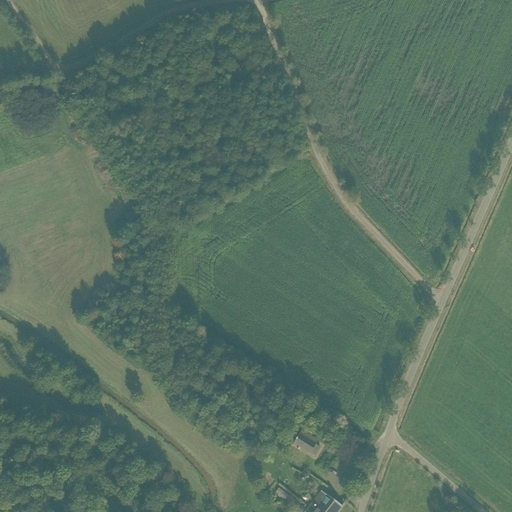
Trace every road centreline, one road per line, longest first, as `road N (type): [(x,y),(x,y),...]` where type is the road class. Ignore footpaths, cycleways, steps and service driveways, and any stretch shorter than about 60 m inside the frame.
road 1 (unclassified): [(442,302),(333,184),(256,0)]
road 2 (track): [(2,0),(60,67),(72,69),(179,9),(216,0)]
road 3 (unclassified): [(442,302),(511,145)]
road 4 (unclassified): [(387,433),(442,302)]
road 5 (unknown): [(240,24),(296,141)]
road 6 (unclassified): [(387,433),(481,511)]
